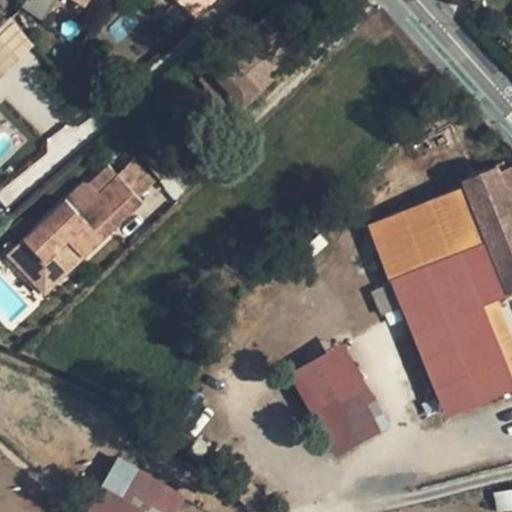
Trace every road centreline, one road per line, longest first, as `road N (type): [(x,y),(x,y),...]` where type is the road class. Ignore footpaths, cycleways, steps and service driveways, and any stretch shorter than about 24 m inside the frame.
road 1 (unknown): [(236,0),(106,116),(0,191)]
road 2 (track): [(312,511),(511,474)]
road 3 (tertiary): [(419,0),(511,105)]
